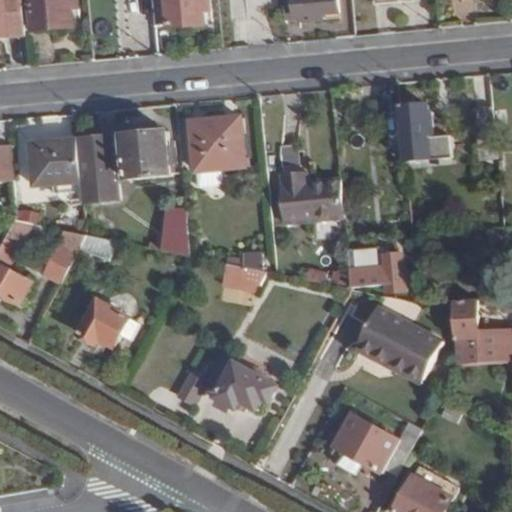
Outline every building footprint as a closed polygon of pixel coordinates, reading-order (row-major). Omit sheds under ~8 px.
[(24,0),(0,0),(0,37),(28,35),(24,0)] [(73,0),(33,0),(36,32),(76,29),(73,0)] [(157,26),(154,0),(139,0),(142,27),(157,26)] [(211,0),(154,0),(157,26),(157,27),(169,26),(170,29),(207,26),(206,12),(212,11),(211,0)] [(286,0),(288,17),(300,16),(300,20),(328,19),(328,14),(341,13),(340,0),(286,0)] [(497,153),(492,106),(473,107),(479,160),(498,158),(497,153)] [(429,108),(401,109),(405,161),(418,160),(417,155),(438,153),(439,159),(454,157),(452,137),(444,138),(443,125),(434,126),(433,113),(430,113),(429,108)] [(247,166),(242,119),(192,123),(197,170),(247,166)] [(132,130),(132,136),(160,134),(159,127),(132,130)] [(114,137),(78,140),(82,185),(83,194),(84,203),(119,200),(117,180),(171,175),(167,133),(160,134),(132,136),(123,136),(124,139),(114,140),(114,137)] [(82,185),(78,140),(31,145),(36,189),(55,187),(82,185)] [(298,164),(297,144),(281,146),(282,165),(298,164)] [(0,183),(12,182),(10,146),(0,146),(0,183)] [(346,218),(342,179),(309,182),(308,171),(282,173),(283,184),(282,184),(285,223),(346,218)] [(82,185),(55,187),(55,196),(83,194),(82,185)] [(43,213),(20,208),(18,219),(41,224),(43,213)] [(190,258),(186,210),(167,211),(170,254),(190,258)] [(16,221),(0,249),(0,301),(1,302),(4,296),(20,305),(24,297),(28,291),(33,283),(9,270),(21,247),(19,247),(31,224),(16,221)] [(61,284),(87,236),(69,233),(45,276),(61,284)] [(166,244),(153,242),(151,249),(165,251),(166,244)] [(265,252),(247,253),(248,265),(269,269),(265,252)] [(397,293),(397,301),(419,305),(417,290),(406,291),(403,255),(363,260),(363,270),(351,270),(352,289),(386,285),(386,294),(397,293)] [(272,272),(232,264),(228,288),(267,296),(272,272)] [(330,272),(314,269),(312,279),(328,282),(330,272)] [(335,284),(349,284),(350,271),(336,271),(335,284)] [(28,291),(24,297),(31,301),(35,294),(28,291)] [(115,348),(130,320),(98,302),(80,336),(99,346),(100,340),(115,348)] [(454,303),(459,366),(511,361),(511,331),(482,334),(480,302),(454,303)] [(450,337),(384,305),(361,352),(427,384),(450,337)] [(241,355),(226,347),(210,376),(206,384),(221,392),(217,398),(237,409),(241,401),(259,412),(264,401),(270,405),(279,389),(235,365),(241,355)] [(206,384),(210,376),(191,367),(177,393),(195,403),(206,384)] [(425,429),(441,399),(450,383),(440,377),(416,424),(425,429)] [(466,415),(449,406),(444,417),(461,425),(466,415)] [(386,468),(398,477),(425,429),(416,424),(412,422),(402,441),(355,415),(337,448),(383,473),(386,468)] [(395,511),(446,511),(453,500),(429,487),(429,483),(421,480),(419,482),(414,480),(395,511)]
